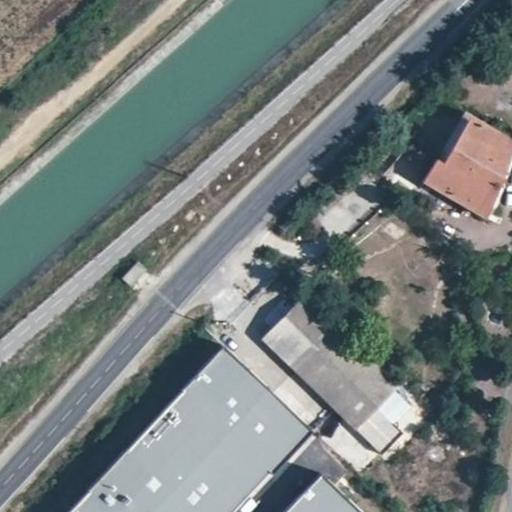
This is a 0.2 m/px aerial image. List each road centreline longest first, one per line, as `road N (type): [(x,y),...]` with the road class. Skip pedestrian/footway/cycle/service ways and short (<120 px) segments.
road 1 (tertiary): [(0,485),(232,230),(474,0)]
road 2 (unknown): [(190,276),(328,432),(328,468),(286,511)]
road 3 (track): [(178,0),(0,157)]
